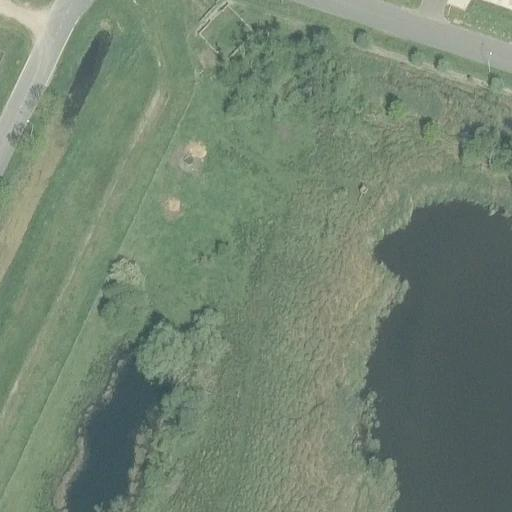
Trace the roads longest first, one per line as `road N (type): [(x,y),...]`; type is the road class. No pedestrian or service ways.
road 1 (track): [(149,0),(174,73),(0,431)]
road 2 (unclassified): [(341,0),(511,55)]
road 3 (unclassified): [(0,148),(71,0)]
